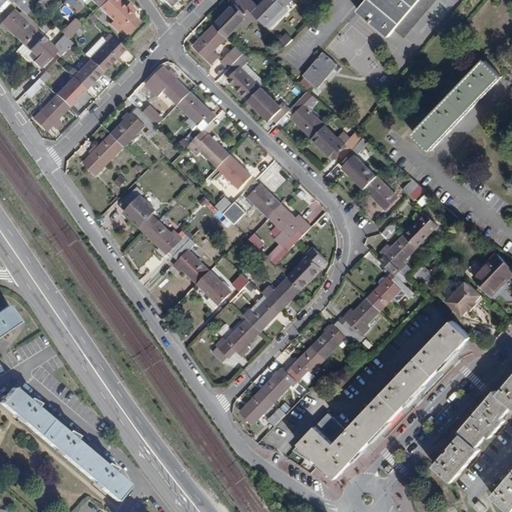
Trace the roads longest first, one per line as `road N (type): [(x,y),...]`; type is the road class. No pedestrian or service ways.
road 1 (residential): [(167,45),(326,199),(344,241),(328,293),(211,410)]
road 2 (residential): [(44,166),(211,410)]
road 3 (primary): [(28,274),(199,511)]
road 4 (residential): [(211,410),(260,464),(351,511)]
road 5 (residential): [(167,45),(44,166)]
road 6 (residential): [(482,366),(362,484)]
road 7 (residential): [(379,495),(492,374)]
